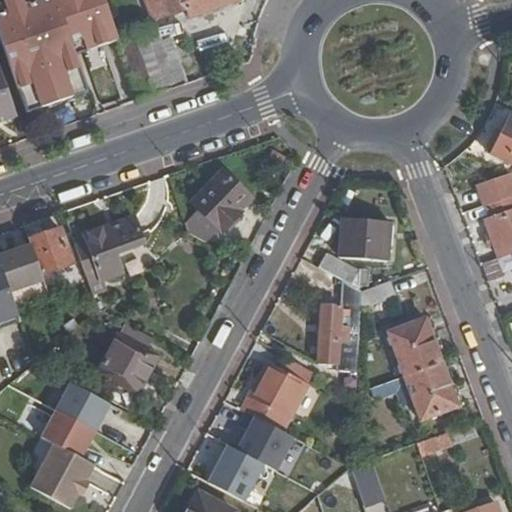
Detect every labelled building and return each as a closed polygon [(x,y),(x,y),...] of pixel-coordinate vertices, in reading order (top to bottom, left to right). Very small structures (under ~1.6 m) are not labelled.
[(39,0),(0,0),(0,38),(12,73),(46,61),(26,5),(39,0)] [(144,0),(152,24),(168,18),(161,0),(144,0)] [(161,0),(168,18),(187,12),(190,21),(242,3),(240,0),(161,0)] [(146,28),(117,38),(140,102),(168,93),(182,88),(167,43),(153,48),(146,28)] [(0,120),(14,116),(0,74),(0,120)] [(500,137),(492,155),(511,164),(511,119),(508,118),(500,137)] [(248,202),(220,175),(190,207),(218,234),(248,202)] [(487,205),(511,196),(511,189),(508,179),(481,188),(487,205)] [(511,196),(487,205),(492,218),(485,220),(489,231),(493,245),(498,259),(511,254),(511,196)] [(82,243),(74,245),(89,286),(120,275),(113,256),(141,246),(132,219),(81,237),(82,243)] [(340,260),(387,263),(388,225),(341,223),(340,260)] [(30,241),(33,249),(43,274),(71,264),(59,230),(30,241)] [(487,247),(493,245),(489,231),(482,233),(487,247)] [(307,247),(300,260),(317,269),(325,256),(307,247)] [(33,249),(0,260),(0,263),(10,291),(44,279),(43,274),(33,249)] [(325,256),(317,269),(358,292),(358,274),(325,256)] [(10,291),(0,263),(0,328),(21,321),(10,291)] [(82,275),(69,280),(81,315),(95,310),(82,275)] [(394,300),(388,283),(361,293),(360,312),(394,300)] [(317,365),(336,367),(338,344),(347,345),(348,328),(339,327),(339,313),(340,307),(320,305),(317,365)] [(347,345),(358,345),(360,314),(339,313),(339,327),(348,328),(347,345)] [(387,334),(403,379),(440,365),(424,320),(387,334)] [(154,341),(125,326),(119,337),(148,352),(154,341)] [(148,352),(119,337),(97,376),(120,388),(125,378),(142,387),(158,358),(148,352)] [(336,367),(356,368),(358,345),(347,345),(338,344),(336,367)] [(440,365),(403,379),(419,424),(457,410),(440,365)] [(257,392),(270,368),(266,366),(253,390),(257,392)] [(253,390),(241,411),(251,418),(283,435),(308,389),(270,368),(257,392),(253,390)] [(125,378),(120,388),(136,397),(142,387),(125,378)] [(114,406),(71,383),(57,411),(100,432),(114,406)] [(86,458),(100,432),(57,411),(44,437),(86,458)] [(283,435),(251,418),(234,452),(263,466),(275,473),(293,440),(283,435)] [(447,434),(415,446),(420,459),(452,447),(447,434)] [(243,503),(263,466),(234,452),(224,446),(206,484),(243,503)] [(85,483),(93,468),(73,457),(62,451),(53,447),(38,475),(30,491),(70,511),(78,496),(82,499),(89,485),(85,483)] [(381,501),(368,463),(349,470),(363,508),(381,501)] [(358,511),(352,493),(314,507),(316,511),(358,511)] [(189,511),(229,511),(198,495),(189,511)] [(316,511),(314,507),(312,502),(301,511),(300,511),(316,511)] [(496,511),(494,506),(484,510),(481,502),(467,507),(469,511),(462,511),(460,505),(441,511),(496,511)]
